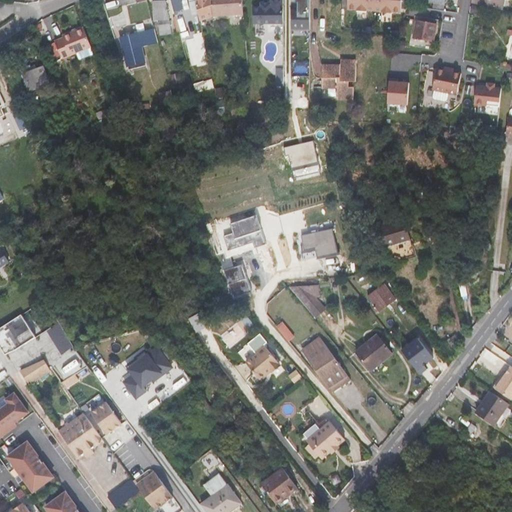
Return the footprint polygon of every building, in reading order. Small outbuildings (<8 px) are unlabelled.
[(158,20),(160,35),(172,34),(171,20),(167,0),(153,1),(154,20),(158,20)] [(182,0),(172,0),(174,12),(184,11),(182,0)] [(213,16),(244,14),(243,0),(196,0),(201,19),(213,16)] [(283,23),(283,0),(270,0),(271,2),(261,2),(261,6),(253,6),(253,23),(283,23)] [(297,0),(298,3),(298,7),(301,7),(301,12),(291,12),(291,29),(310,29),(310,0),(297,0)] [(402,13),(402,0),(348,0),(348,10),(357,10),(356,11),(368,12),(368,11),(382,12),(382,13),(392,13),(392,12),(402,13)] [(472,0),(472,3),(479,4),(502,9),(504,0),(472,0)] [(482,6),(472,5),(471,13),(481,15),(482,6)] [(417,19),(416,26),(436,30),(437,23),(417,19)] [(434,42),(436,30),(416,26),(413,38),(434,42)] [(55,41),(63,59),(92,47),(84,27),(62,36),(63,37),(55,41)] [(147,65),(142,47),(158,43),(154,27),(135,32),(136,34),(121,38),(129,70),(147,65)] [(406,41),(398,40),(397,49),(405,50),(406,41)] [(355,87),(350,87),(350,81),(357,81),(357,60),(342,60),(342,65),(323,65),(323,88),(338,88),(338,100),(355,100),(355,87)] [(22,68),(31,91),(41,87),(50,84),(43,66),(37,69),(35,63),(22,68)] [(13,67),(7,70),(11,79),(17,76),(13,67)] [(458,72),(457,72),(451,71),(444,70),(437,69),(434,87),(459,92),(463,73),(458,72)] [(180,72),(170,74),(172,83),(182,81),(180,72)] [(399,78),(391,77),(389,102),(409,104),(411,82),(399,81),(399,78)] [(210,80),(199,83),(201,91),(212,88),(210,80)] [(487,87),(477,86),(475,105),(500,107),(502,88),(495,88),(495,84),(487,84),(487,87)] [(41,87),(31,91),(32,96),(42,92),(41,87)] [(459,95),(459,92),(434,87),(433,90),(459,95)] [(170,104),(175,103),(171,90),(164,92),(163,92),(160,92),(163,106),(170,104)] [(219,91),(220,99),(228,98),(226,90),(219,91)] [(96,113),(99,120),(112,115),(109,108),(96,113)] [(134,113),(128,119),(144,135),(150,129),(134,113)] [(294,174),(321,168),(314,136),(284,143),(286,152),(289,151),(294,174)] [(368,195),(368,205),(378,204),(378,194),(368,195)] [(385,247),(411,239),(405,221),(379,229),(385,247)] [(99,232),(107,245),(113,241),(105,228),(99,232)] [(302,235),(305,250),(315,248),(317,259),(338,255),(336,244),(333,229),(302,235)] [(3,249),(0,251),(0,272),(12,265),(3,249)] [(469,261),(463,261),(465,281),(471,281),(469,261)] [(239,265),(237,266),(246,294),(248,293),(239,265)] [(234,298),(246,294),(237,266),(224,270),(234,298)] [(361,281),(363,285),(373,281),(371,276),(367,278),(361,281)] [(379,311),(380,312),(396,300),(384,284),(368,296),(376,307),(379,311)] [(291,286),(316,318),(325,310),(314,296),(320,296),(319,285),(291,286)] [(22,314),(0,328),(0,345),(6,354),(18,349),(36,337),(22,314)] [(74,346),(60,322),(46,330),(61,354),(74,346)] [(283,323),(277,328),(289,343),(295,337),(283,323)] [(356,352),(371,371),(393,354),(378,334),(356,352)] [(315,377),(305,364),(305,363),(315,356),(313,353),(323,346),(345,375),(329,388),(319,374),(315,377),(331,397),(353,380),(319,335),(295,353),(313,378),(315,377)] [(455,335),(448,340),(456,353),(456,352),(463,346),(455,335)] [(448,340),(439,346),(441,349),(447,359),(456,353),(448,340)] [(256,355),(247,363),(255,373),(250,376),(256,383),(270,371),(280,363),(264,344),(254,352),(256,355)] [(315,377),(319,374),(329,388),(345,375),(323,346),(313,353),(315,356),(305,363),(315,377)] [(172,367),(158,348),(130,368),(134,374),(125,381),(137,397),(147,390),(144,386),(153,379),(154,381),(172,367)] [(50,371),(43,359),(19,371),(29,385),(50,371)] [(415,364),(428,381),(434,376),(421,359),(415,364)] [(280,363),(270,371),(272,373),(282,366),(280,363)] [(501,377),(494,387),(511,399),(511,365),(505,374),(502,378),(501,377)] [(298,368),(291,375),(297,382),(305,376),(298,368)] [(491,390),(476,412),(496,425),(510,403),(491,390)] [(0,436),(15,426),(29,415),(17,399),(9,404),(11,408),(0,415),(0,436)] [(205,399),(200,403),(207,412),(212,408),(205,399)] [(296,417),(298,405),(284,401),(281,414),(296,417)] [(122,424),(106,402),(91,413),(107,435),(122,424)] [(103,440),(83,413),(69,424),(68,424),(66,426),(59,431),(78,458),(84,454),(91,448),(103,440)] [(320,456),(323,459),(331,452),(329,450),(337,444),(338,446),(346,439),(330,421),(307,441),(310,444),(320,456)] [(472,424),(465,433),(470,436),(476,427),(472,424)] [(15,426),(0,436),(0,439),(1,441),(17,429),(15,426)] [(53,476),(28,441),(18,448),(19,450),(9,458),(19,471),(21,469),(25,474),(22,476),(32,489),(42,482),(44,483),(53,476)] [(310,444),(305,448),(315,459),(320,456),(310,444)] [(331,452),(333,453),(340,447),(338,446),(337,444),(329,450),(331,452)] [(91,448),(84,454),(87,458),(95,453),(91,448)] [(262,484),(277,504),(299,488),(283,467),(262,484)] [(177,511),(182,509),(173,497),(156,472),(139,485),(156,509),(157,511),(177,511)] [(214,495),(228,484),(220,473),(205,484),(214,495)] [(107,496),(116,508),(134,495),(140,491),(131,478),(107,496)] [(201,504),(207,511),(225,511),(241,501),(228,484),(214,495),(212,496),(201,504)] [(80,511),(66,492),(56,499),(58,501),(47,508),(50,511),(80,511)] [(1,511),(28,511),(19,499),(1,511)]
